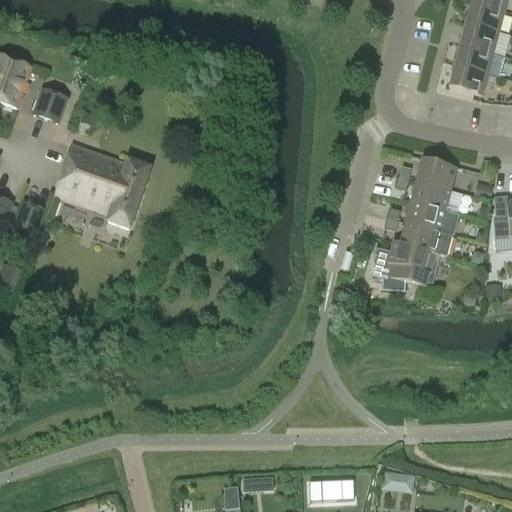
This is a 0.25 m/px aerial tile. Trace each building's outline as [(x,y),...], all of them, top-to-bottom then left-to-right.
[(469,0),(468,6),(501,14),(504,0),(469,0)] [(463,27),(496,35),(501,14),(468,6),(463,27)] [(458,48),(491,56),(496,35),(463,27),(458,48)] [(453,69),(486,77),(491,56),(458,48),(453,69)] [(0,61),(0,108),(15,114),(29,72),(0,61)] [(486,77),(453,69),(448,90),(481,99),(486,77)] [(65,104),(40,95),(32,120),(56,128),(65,104)] [(78,135),(93,140),(99,120),(84,115),(78,135)] [(101,223),(128,232),(149,171),(127,164),(125,169),(70,150),(53,199),(104,217),(101,223)] [(415,184),(450,193),(455,172),(421,163),(415,184)] [(398,180),(408,182),(410,173),(401,171),(398,180)] [(408,182),(398,180),(396,189),(405,192),(408,182)] [(410,205),(444,214),(450,193),(415,184),(410,205)] [(492,190),(476,186),(473,199),(488,203),(492,190)] [(511,240),(511,204),(507,205),(507,199),(493,200),(495,224),(493,224),(495,242),(511,240)] [(0,232),(2,233),(10,208),(0,204),(0,232)] [(452,238),(452,239),(454,239),(459,218),(444,215),(444,214),(410,205),(405,226),(452,238)] [(37,241),(45,216),(21,208),(12,232),(37,241)] [(488,211),(480,209),(477,219),(485,221),(488,211)] [(390,213),(388,222),(397,224),(399,215),(390,213)] [(395,234),(397,224),(388,222),(385,231),(395,234)] [(452,239),(452,238),(405,226),(399,246),(392,245),(447,259),(452,239)] [(485,237),(477,235),(475,243),(483,245),(485,237)] [(387,266),(381,264),(378,276),(401,282),(426,290),(427,286),(432,288),(440,258),(447,260),(447,259),(392,245),(387,266)] [(477,254),(471,258),(470,264),(481,267),(484,256),(477,254)] [(23,274),(5,269),(0,288),(0,295),(16,300),(23,274)] [(341,289),(337,295),(343,300),(348,293),(341,289)] [(499,301),(499,291),(484,290),(484,301),(499,301)] [(409,495),(412,477),(385,473),(382,491),(409,495)] [(270,482),(258,482),(258,494),(271,494),(270,482)] [(352,484),(321,485),(321,504),(353,503),(352,484)] [(236,490),(223,491),(224,498),(237,497),(236,490)]
